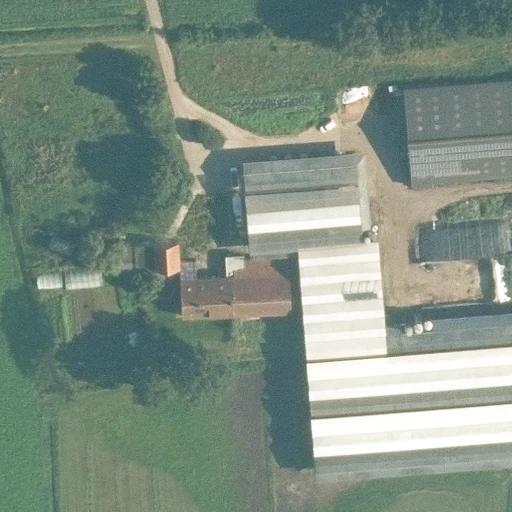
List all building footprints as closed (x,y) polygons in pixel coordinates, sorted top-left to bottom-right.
[(511,86),(408,93),(415,186),(511,179),(511,86)] [(367,151),(239,159),(245,250),(303,246),(318,467),(511,453),(511,312),(388,320),(382,232),(372,233),(367,151)] [(511,300),(511,253),(503,254),(501,229),(430,234),(432,264),(454,262),(457,305),(511,300)] [(180,242),(150,243),(151,268),(181,267),(180,242)] [(182,319),(292,314),(289,254),(224,258),(225,275),(180,277),(182,319)]
